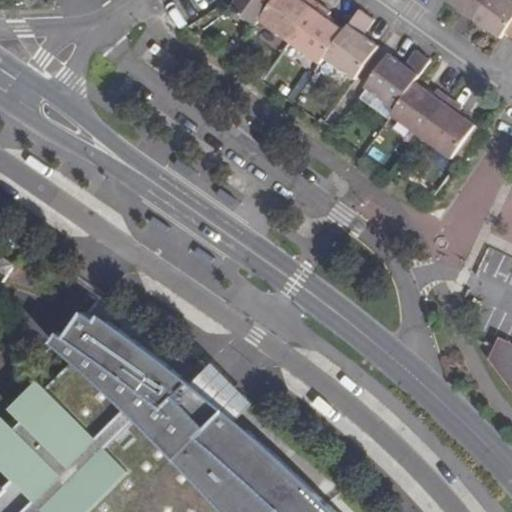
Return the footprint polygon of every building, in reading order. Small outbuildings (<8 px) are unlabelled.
[(239,0),(233,9),(257,26),(261,21),(276,0),(239,0)] [(301,0),(276,0),(261,21),(291,43),(320,4),(314,0),(303,0),(303,1),(301,0)] [(488,0),(448,0),(475,19),(488,0)] [(511,0),(488,0),(475,19),(502,39),(506,33),(511,36),(511,0)] [(331,13),(320,4),(291,43),(321,64),(326,58),(345,31),(336,24),(328,18),(331,13)] [(374,21),(360,9),(345,31),(326,58),(357,81),(381,48),(373,41),(365,35),(374,21)] [(399,60),(391,55),(367,88),(396,108),(398,109),(417,83),(432,62),(418,52),(407,65),(399,60)] [(426,89),(417,83),(398,109),(393,115),(423,137),(451,98),(441,91),(435,96),(426,89)] [(369,89),(361,100),(389,119),(396,108),(369,89)] [(463,107),(451,98),(423,137),(461,163),(484,130),(468,119),(460,113),(463,107)] [(387,125),(365,152),(390,173),(413,146),(387,125)] [(167,410),(194,383),(103,315),(99,321),(86,313),(70,340),(61,334),(56,342),(77,362),(0,440),(0,463),(15,480),(0,494),(0,511),(64,511),(121,456),(149,427),(167,410)] [(511,348),(497,342),(494,349),(489,358),(511,387),(511,348)] [(145,511),(148,504),(155,489),(180,459),(201,438),(228,411),(194,383),(167,410),(149,427),(121,456),(64,511),(145,511)] [(336,511),(288,464),(228,411),(201,438),(180,459),(155,489),(148,504),(145,511),(336,511)]
